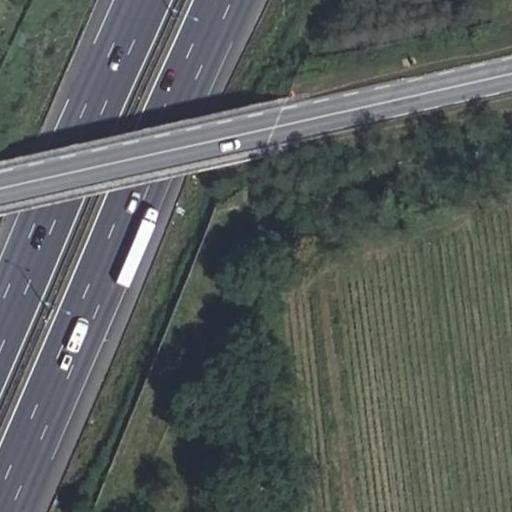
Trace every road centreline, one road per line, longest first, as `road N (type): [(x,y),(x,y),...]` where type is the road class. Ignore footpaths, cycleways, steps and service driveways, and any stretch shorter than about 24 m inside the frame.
road 1 (motorway): [(21,511),(242,0)]
road 2 (secondary): [(511,81),(0,196)]
road 3 (motorway): [(142,0),(0,327)]
